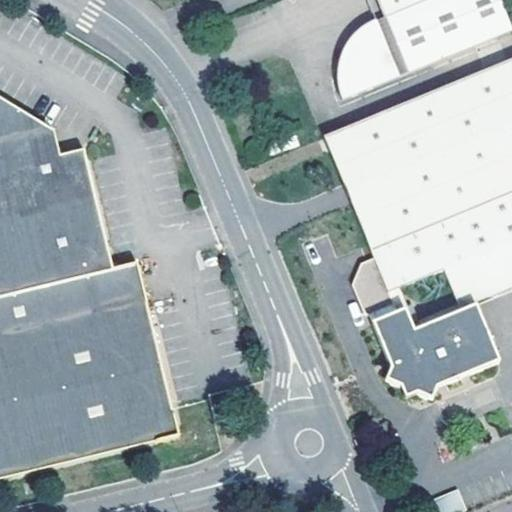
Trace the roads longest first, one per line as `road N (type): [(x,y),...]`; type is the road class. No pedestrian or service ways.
road 1 (unclassified): [(309,441),(277,313),(183,90),(137,36),(86,0)]
road 2 (unclassified): [(104,511),(239,479),(309,441)]
